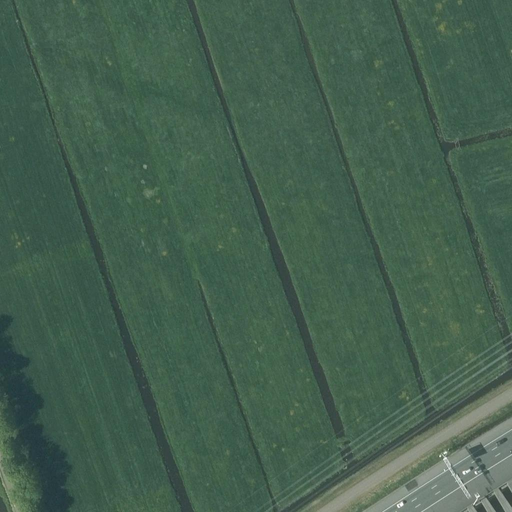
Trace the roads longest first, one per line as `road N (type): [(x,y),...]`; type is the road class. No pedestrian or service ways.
road 1 (unclassified): [(511,396),(329,511)]
road 2 (motorway): [(511,443),(408,511)]
